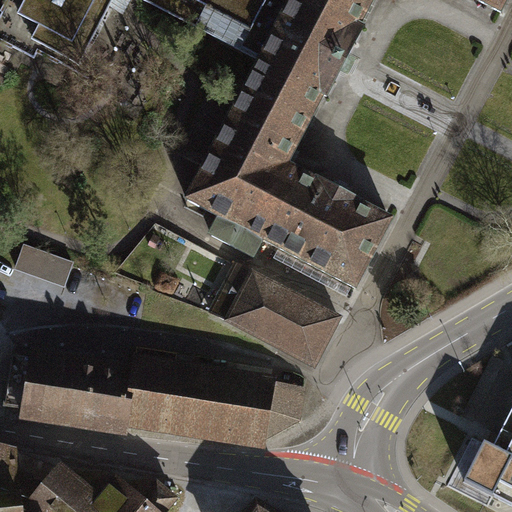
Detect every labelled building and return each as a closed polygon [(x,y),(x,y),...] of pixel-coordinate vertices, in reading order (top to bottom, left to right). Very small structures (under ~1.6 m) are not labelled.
[(473,0),(501,14),(507,0),(29,0),(21,16),(42,27),(35,40),(79,63),(112,0),(143,0),(262,62),(189,200),(356,287),(390,222),(340,196),(286,168),(291,158),(342,61),(373,0),(473,0)] [(73,263),(28,248),(20,271),(65,287),(73,263)] [(236,266),(210,314),(316,369),(341,321),(236,266)] [(420,270),(412,266),(404,271),(405,279),(415,284),(421,279),(420,270)] [(58,421),(67,362),(14,354),(5,409),(24,411),(24,416),(58,421)] [(67,362),(58,421),(129,432),(131,423),(129,422),(137,372),(134,372),(67,362)] [(137,372),(129,422),(131,423),(167,428),(176,370),(136,364),(134,372),(137,372)] [(176,370),(167,428),(229,437),(237,379),(176,370)] [(229,437),(262,442),(271,384),(237,379),(229,437)] [(262,442),(300,422),(306,389),(271,384),(262,442)] [(511,407),(492,447),(478,440),(458,479),(511,506),(511,407)] [(20,511),(12,450),(0,448),(0,511),(20,511)] [(60,466),(26,506),(33,511),(168,511),(178,501),(160,485),(143,505),(117,483),(101,501),(60,466)] [(271,511),(255,502),(248,511),(271,511)]
